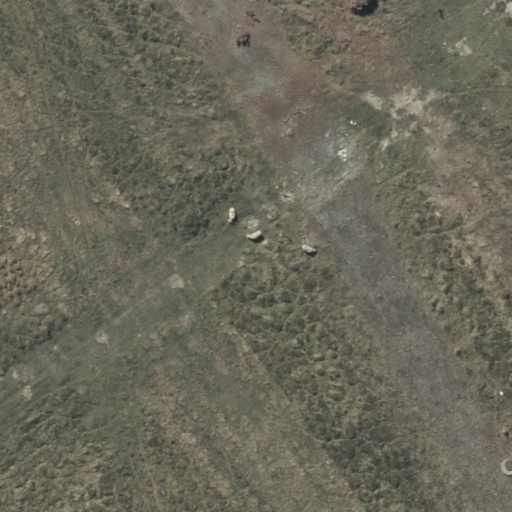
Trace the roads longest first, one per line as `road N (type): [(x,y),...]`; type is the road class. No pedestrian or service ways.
road 1 (track): [(5,0),(49,106),(103,359),(149,511)]
road 2 (track): [(511,408),(267,0)]
